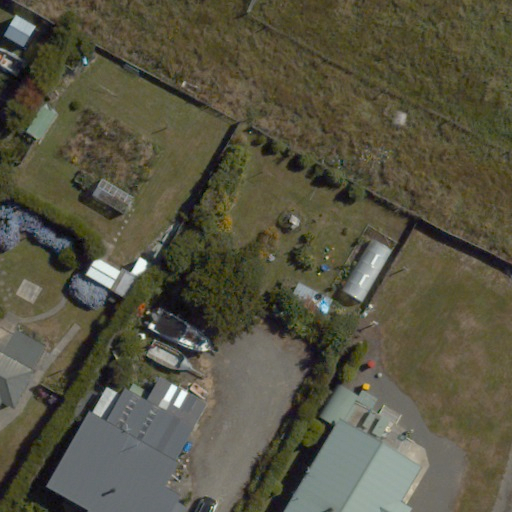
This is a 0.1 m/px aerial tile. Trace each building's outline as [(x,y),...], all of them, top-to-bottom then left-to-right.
[(0,153),(10,137),(0,130),(0,153)] [(141,201),(101,176),(87,199),(127,224),(141,201)] [(127,270),(95,254),(82,280),(143,310),(165,266),(136,252),(127,270)] [(360,319),(294,279),(271,318),(337,358),(360,319)] [(0,480),(46,428),(0,397),(0,480)] [(217,511),(114,445),(70,511),(217,511)] [(404,511),(335,468),(306,511),(404,511)]
